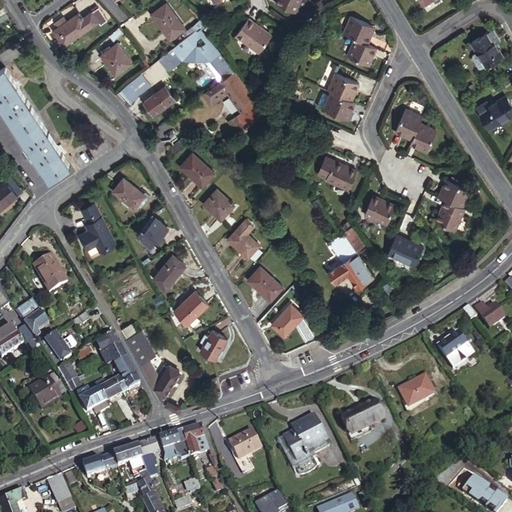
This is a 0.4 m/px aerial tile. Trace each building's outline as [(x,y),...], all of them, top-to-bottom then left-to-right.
[(294,8),(296,0),(274,0),(274,1),(294,8)] [(166,36),(182,26),(166,3),(151,13),(166,36)] [(106,18),(98,6),(82,16),(78,10),(66,17),(63,13),(55,18),(57,23),(53,26),(62,41),(98,19),(100,22),(106,18)] [(349,15),(342,31),(355,37),(367,41),(369,35),(366,34),(370,23),(349,15)] [(263,52),(274,35),(249,19),(238,38),(263,52)] [(211,59),(226,75),(233,71),(227,62),(219,50),(214,44),(203,32),(207,28),(200,20),(192,26),(196,31),(184,41),(174,48),(183,60),(190,54),(195,59),(211,59)] [(196,31),(192,26),(180,37),(184,41),(196,31)] [(495,27),(489,30),(496,41),(501,37),(495,27)] [(496,41),(489,30),(472,41),(486,63),(503,53),(496,41)] [(113,67),(130,57),(117,36),(100,47),(113,67)] [(369,64),(376,46),(367,41),(355,37),(347,55),(369,64)] [(169,70),(183,60),(174,48),(161,58),(169,70)] [(0,67),(0,97),(23,134),(42,117),(7,63),(0,67)] [(149,67),(119,90),(128,100),(130,102),(158,80),(149,67)] [(239,78),(233,71),(226,75),(218,81),(226,92),(238,107),(241,110),(249,105),(252,103),(235,81),(239,78)] [(336,72),(329,89),(331,90),(350,98),(355,87),(357,89),(360,82),(336,72)] [(218,81),(202,93),(210,104),(226,92),(218,81)] [(154,113),(176,97),(166,83),(144,99),(154,113)] [(353,107),(356,101),(353,99),(350,98),(331,90),(324,107),(346,116),(351,106),(353,107)] [(484,109),(494,125),(511,114),(511,99),(509,94),(493,104),(484,109)] [(490,99),(481,104),(484,109),(493,104),(490,99)] [(489,128),(494,125),(484,109),(481,104),(476,108),(489,128)] [(257,116),(249,105),(241,110),(238,107),(234,110),(244,126),(257,116)] [(420,119),(423,112),(406,105),(396,128),(403,132),(404,129),(414,133),(420,119)] [(225,117),(236,132),(244,126),(234,110),(225,117)] [(42,117),(23,134),(49,176),(71,162),(42,117)] [(412,136),(411,141),(428,148),(437,127),(420,119),(414,133),(412,136)] [(170,145),(175,153),(178,151),(188,144),(182,136),(170,145)] [(203,185),(215,172),(195,152),(183,165),(203,185)] [(348,189),(355,170),(333,161),(332,162),(323,159),(316,176),(325,179),(325,181),(348,189)] [(14,171),(6,177),(18,192),(19,192),(24,187),(20,183),(23,181),(14,171)] [(141,204),(143,202),(150,193),(141,186),(139,188),(123,176),(113,190),(135,206),(138,202),(141,204)] [(446,183),(441,195),(445,196),(462,204),(470,186),(446,176),(443,182),(446,183)] [(0,208),(18,192),(6,177),(0,182),(0,208)] [(443,182),(438,193),(441,195),(446,183),(443,182)] [(222,218),(234,203),(217,188),(204,203),(222,218)] [(388,221),(395,204),(371,195),(365,213),(388,221)] [(454,228),(464,205),(462,204),(445,196),(436,219),(454,228)] [(112,242),(93,203),(80,210),(87,223),(84,224),(87,230),(78,234),(85,248),(93,244),(96,250),(112,242)] [(159,218),(152,212),(150,214),(157,220),(159,218)] [(150,214),(136,232),(150,244),(164,226),(157,220),(150,214)] [(245,217),(239,225),(248,232),(254,225),(245,217)] [(248,232),(239,225),(228,238),(237,245),(241,249),(249,255),(250,253),(258,244),(259,242),(248,232)] [(345,256),(363,243),(350,227),(330,243),(340,256),(343,254),(345,256)] [(423,242),(397,232),(389,251),(415,262),(423,242)] [(263,248),(258,244),(250,253),(255,257),(263,248)] [(359,286),(375,275),(374,274),(358,250),(342,261),(359,286)] [(67,277),(51,251),(33,262),(49,288),(67,277)] [(173,251),(171,254),(160,268),(173,279),(180,271),(187,262),(173,251)] [(272,296),(283,282),(260,264),(249,277),(272,296)] [(166,289),(173,279),(160,268),(154,276),(166,289)] [(5,280),(0,283),(9,298),(14,295),(10,289),(11,289),(5,280)] [(0,283),(0,306),(1,307),(11,300),(9,298),(0,283)] [(197,288),(192,292),(176,307),(189,320),(210,301),(197,288)] [(480,310),(487,305),(484,300),(477,305),(480,310)] [(285,332),(302,311),(290,301),(272,322),(285,332)] [(489,307),(487,305),(480,310),(492,327),(506,317),(496,302),(489,307)] [(463,308),(464,309),(471,319),(477,314),(469,304),(463,308)] [(48,320),(40,309),(24,319),(32,331),(38,327),(48,320)] [(91,316),(87,310),(73,319),(77,325),(91,316)] [(0,350),(20,337),(8,319),(0,324),(0,350)] [(141,326),(127,334),(141,361),(150,356),(156,353),(141,326)] [(41,332),(38,327),(32,331),(35,336),(41,332)] [(216,356),(221,348),(228,336),(214,327),(209,333),(207,332),(203,339),(205,341),(201,347),(216,356)] [(101,350),(121,340),(115,329),(114,330),(95,339),(101,350)] [(55,331),(39,342),(41,346),(53,363),(58,360),(59,361),(70,354),(55,331)] [(462,349),(468,345),(459,331),(439,346),(448,359),(462,349)] [(113,358),(126,350),(121,340),(101,350),(107,362),(113,358)] [(474,354),(468,345),(462,349),(467,359),(474,354)] [(455,368),(467,359),(462,349),(448,359),(455,368)] [(141,380),(126,350),(113,358),(122,375),(117,378),(124,389),(141,380)] [(69,360),(73,368),(81,364),(79,361),(77,362),(76,358),(78,356),(77,354),(69,360)] [(141,361),(162,399),(182,372),(172,365),(162,378),(150,356),(141,361)] [(60,365),(56,368),(62,376),(73,368),(69,360),(60,365)] [(73,368),(62,376),(67,384),(78,377),(77,375),(73,368)] [(54,371),(50,374),(62,392),(67,388),(61,379),(60,380),(54,371)] [(438,392),(427,373),(402,386),(412,405),(438,392)] [(62,392),(50,374),(31,386),(45,406),(63,394),(62,392)] [(218,375),(210,380),(214,387),(222,383),(218,375)] [(101,387),(111,381),(108,376),(97,382),(101,387)] [(67,384),(71,390),(82,384),(79,379),(78,377),(67,384)] [(124,389),(117,378),(111,381),(101,387),(107,398),(124,389)] [(82,397),(94,391),(89,383),(83,387),(77,390),(82,397)] [(94,406),(107,398),(101,387),(94,391),(82,397),(88,409),(94,406)] [(350,430),(382,416),(373,397),(341,412),(350,430)] [(97,412),(111,404),(107,398),(94,406),(97,412)] [(307,450),(328,439),(315,414),(299,422),(301,428),(296,431),(285,437),(298,462),(310,456),(307,450)] [(293,425),(296,431),(301,428),(299,422),(293,425)] [(209,449),(201,423),(184,429),(187,441),(191,455),(209,449)] [(236,454),(259,443),(250,424),(227,435),(236,454)] [(184,429),(160,437),(163,448),(173,445),(187,441),(184,429)] [(157,452),(154,440),(137,445),(141,458),(145,466),(147,470),(150,477),(158,473),(155,465),(157,464),(152,454),(157,452)] [(187,441),(173,445),(177,455),(181,458),(191,455),(187,441)] [(137,445),(113,453),(117,465),(128,462),(141,458),(137,445)] [(113,453),(82,464),(86,475),(117,465),(113,453)] [(145,466),(141,458),(128,462),(131,471),(145,466)] [(218,471),(216,465),(207,469),(215,492),(223,489),(217,471),(218,471)] [(150,477),(147,470),(140,473),(144,480),(149,478),(151,478),(150,477)] [(67,486),(60,472),(59,473),(46,478),(54,493),(67,486)] [(124,487),(126,496),(142,489),(145,496),(156,491),(149,478),(144,480),(136,484),(124,487)] [(196,478),(184,483),(187,491),(200,487),(196,478)] [(71,494),(67,486),(54,493),(57,501),(71,494)] [(112,486),(104,491),(108,492),(112,493),(116,494),(118,490),(112,486)] [(23,488),(0,497),(0,500),(4,511),(18,511),(14,503),(26,498),(23,488)] [(165,511),(156,491),(145,496),(142,498),(148,511),(165,511)] [(271,491),(257,499),(264,511),(279,511),(278,510),(289,503),(282,491),(274,496),(271,491)] [(350,493),(317,509),(318,511),(348,511),(357,508),(350,493)] [(75,502),(71,494),(57,501),(62,509),(75,502)] [(195,503),(191,495),(177,501),(181,509),(195,503)]
